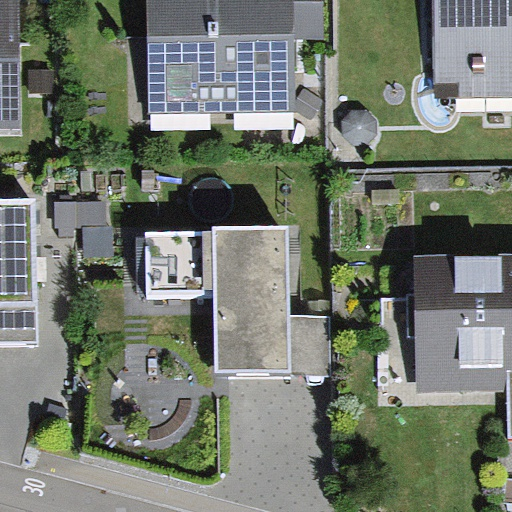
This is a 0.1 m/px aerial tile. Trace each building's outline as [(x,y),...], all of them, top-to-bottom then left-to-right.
[(146,0),(149,121),(296,118),(295,42),(324,41),(323,0),(146,0)] [(457,88),(458,102),(511,101),(511,0),(432,0),(434,89),(457,88)] [(0,145),(20,145),(18,13),(0,13),(0,145)] [(37,208),(0,209),(0,354),(40,354),(37,208)] [(289,218),(130,220),(128,293),(200,292),(200,376),(293,373),(289,218)] [(511,268),(405,269),(406,401),(502,400),(503,451),(511,450),(511,268)]
